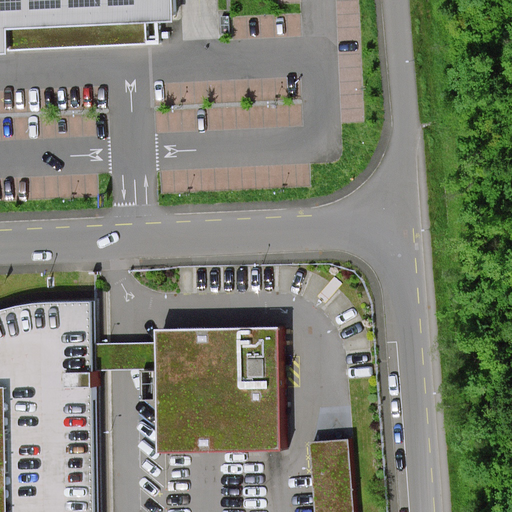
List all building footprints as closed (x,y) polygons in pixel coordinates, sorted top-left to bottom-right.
[(0,0),(0,63),(1,63),(1,36),(169,31),(168,0),(0,0)] [(0,511),(104,511),(102,297),(44,299),(27,302),(6,308),(0,310),(0,511)] [(292,323),(169,325),(171,448),(294,446),(292,323)] [(166,394),(167,365),(151,365),(150,394),(166,394)] [(359,511),(354,437),(316,440),(321,511),(359,511)]
